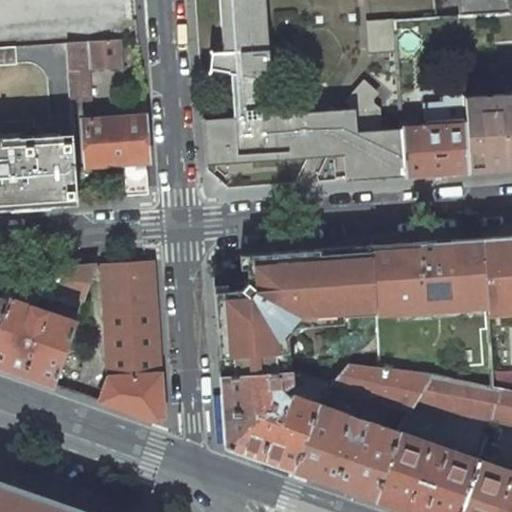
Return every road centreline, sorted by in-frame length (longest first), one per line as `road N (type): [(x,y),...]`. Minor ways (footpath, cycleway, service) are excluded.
road 1 (residential): [(511,208),(182,223)]
road 2 (residential): [(182,223),(194,436),(223,500)]
road 3 (secondary): [(0,420),(223,500)]
road 4 (residential): [(165,0),(182,223)]
road 5 (residential): [(0,237),(182,223)]
